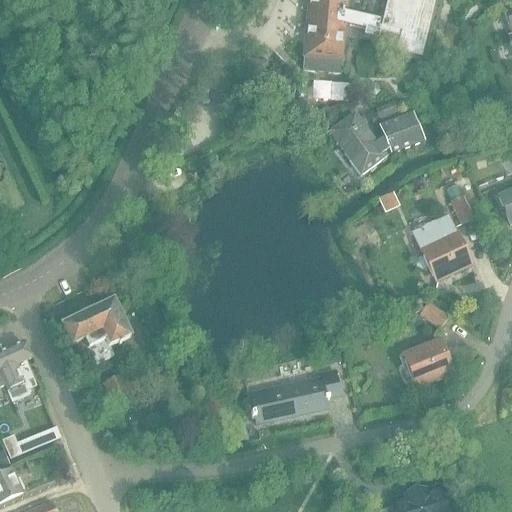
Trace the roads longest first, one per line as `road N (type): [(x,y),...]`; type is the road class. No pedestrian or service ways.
road 1 (residential): [(98,484),(144,467),(208,465),(426,423),(463,404),(484,377),(511,304)]
road 2 (residential): [(18,286),(91,230),(121,187),(208,0)]
road 3 (residential): [(98,484),(18,286)]
